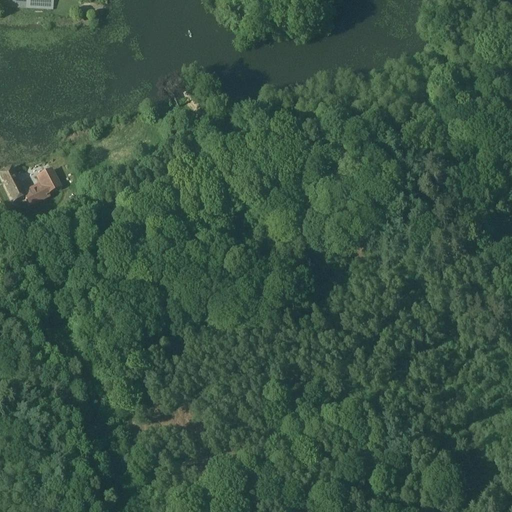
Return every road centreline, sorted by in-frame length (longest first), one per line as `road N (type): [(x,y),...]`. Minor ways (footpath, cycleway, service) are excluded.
road 1 (track): [(37,284),(145,274),(225,231),(237,210),(227,158),(235,126),(279,112),(342,131)]
road 2 (track): [(37,284),(101,511)]
road 3 (track): [(342,131),(421,153),(511,142)]
